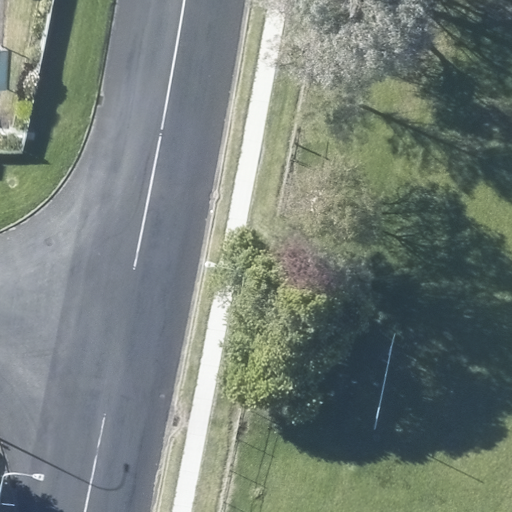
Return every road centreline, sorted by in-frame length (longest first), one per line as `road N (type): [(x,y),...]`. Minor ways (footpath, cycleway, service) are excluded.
road 1 (tertiary): [(128,310),(177,0)]
road 2 (tertiary): [(88,511),(128,310)]
road 3 (residential): [(0,303),(128,310)]
